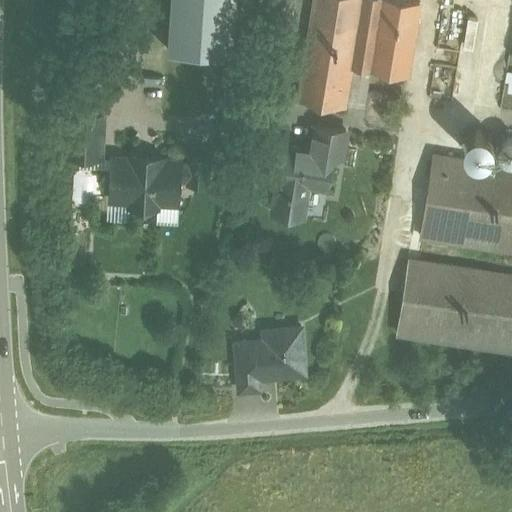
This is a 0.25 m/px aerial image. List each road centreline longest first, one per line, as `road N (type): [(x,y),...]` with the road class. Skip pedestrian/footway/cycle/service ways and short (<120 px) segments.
road 1 (residential): [(0,432),(181,433),(511,408)]
road 2 (unknown): [(244,0),(217,77),(167,103),(142,102),(132,91),(142,0)]
